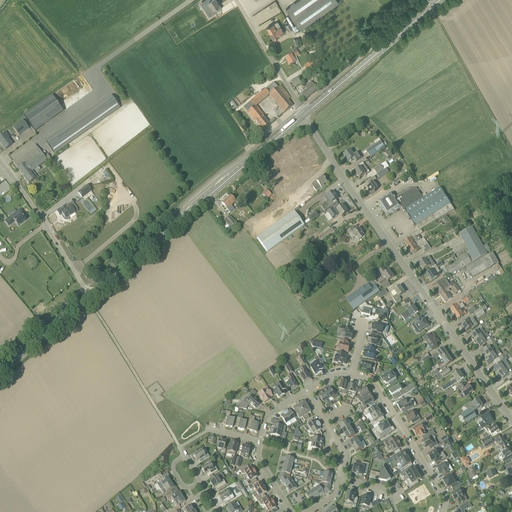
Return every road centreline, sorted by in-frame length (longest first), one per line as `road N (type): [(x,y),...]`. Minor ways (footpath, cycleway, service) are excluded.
road 1 (unclassified): [(511,420),(303,116)]
road 2 (primary): [(90,296),(303,116)]
road 3 (primary): [(303,116),(440,0)]
road 4 (track): [(179,447),(90,296)]
road 5 (residential): [(442,511),(445,502),(374,383),(352,375)]
road 6 (unclassified): [(90,296),(0,162)]
road 7 (unclassified): [(303,116),(233,0)]
